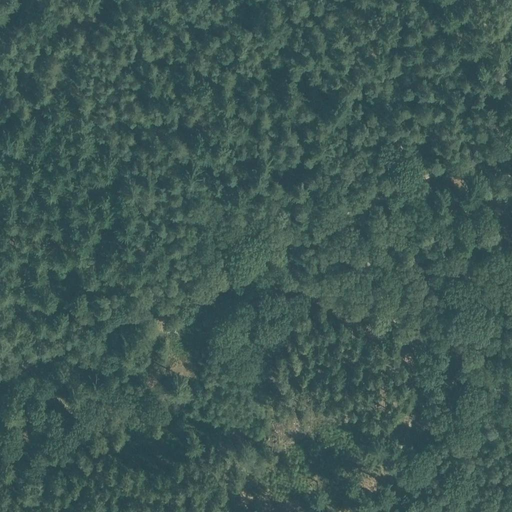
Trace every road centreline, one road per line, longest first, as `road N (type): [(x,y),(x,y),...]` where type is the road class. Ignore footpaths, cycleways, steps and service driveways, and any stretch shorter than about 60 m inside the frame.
road 1 (track): [(0,379),(359,208)]
road 2 (track): [(382,511),(411,425),(418,360),(375,288),(359,208)]
road 3 (track): [(193,287),(64,72)]
road 4 (track): [(359,208),(511,139)]
road 5 (track): [(0,124),(64,72),(103,0)]
